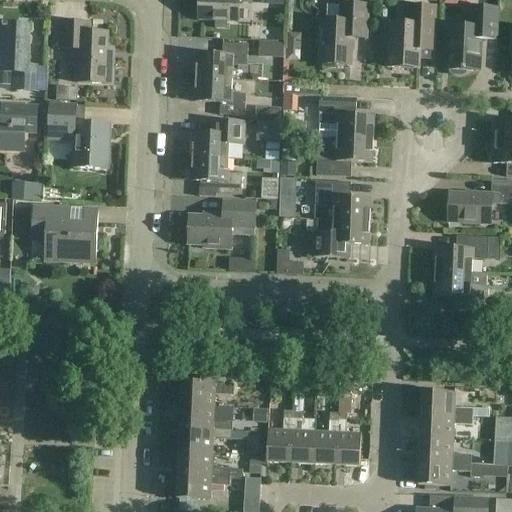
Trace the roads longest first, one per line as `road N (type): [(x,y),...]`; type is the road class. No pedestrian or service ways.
road 1 (residential): [(139,285),(151,0)]
road 2 (residential): [(399,296),(139,285)]
road 3 (residential): [(405,190),(407,99),(465,100),(464,145),(443,172)]
road 4 (residential): [(131,511),(139,285)]
road 5 (residential): [(386,498),(399,296)]
road 6 (residential): [(386,498),(271,493),(270,511)]
